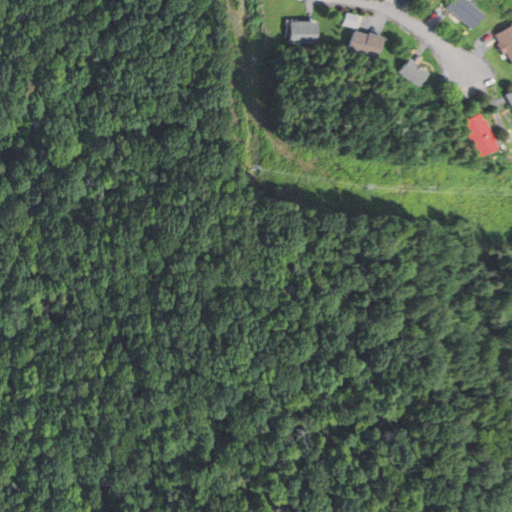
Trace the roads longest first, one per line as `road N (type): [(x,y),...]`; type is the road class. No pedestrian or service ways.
road 1 (track): [(243,0),(247,160)]
road 2 (residential): [(469,72),(426,32),(367,0)]
